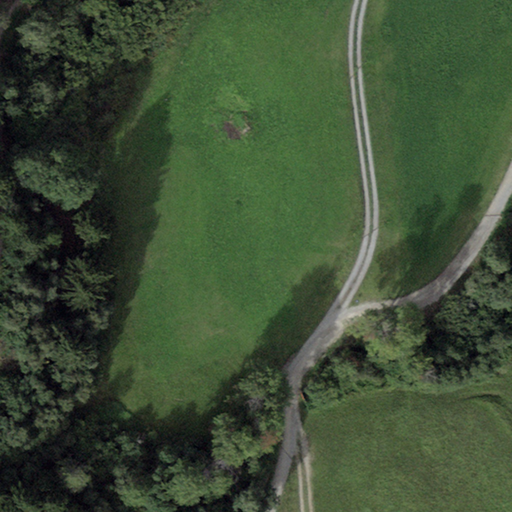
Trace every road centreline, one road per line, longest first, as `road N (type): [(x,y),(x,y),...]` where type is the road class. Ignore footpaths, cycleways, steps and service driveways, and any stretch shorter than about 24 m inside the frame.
road 1 (track): [(363,0),(353,35),(373,206),(358,270),(327,330)]
road 2 (track): [(327,330),(418,299),(451,276),(490,224),(511,171)]
road 3 (track): [(11,0),(0,14),(0,229)]
